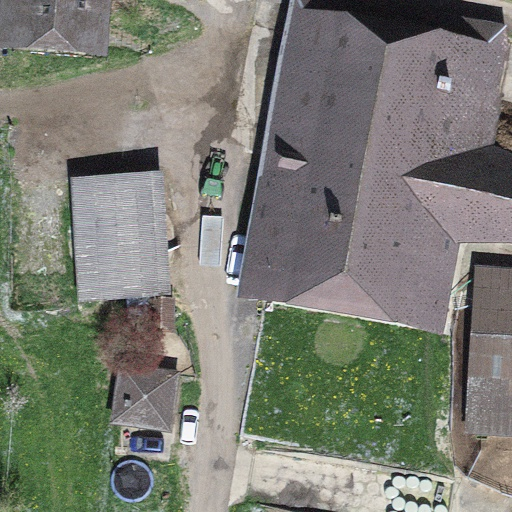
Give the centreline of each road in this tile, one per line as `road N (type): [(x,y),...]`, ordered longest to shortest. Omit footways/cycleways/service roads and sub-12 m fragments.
road 1 (track): [(205,511),(218,385),(202,273),(221,29),(183,0)]
road 2 (track): [(0,102),(134,82),(221,29),(236,0)]
